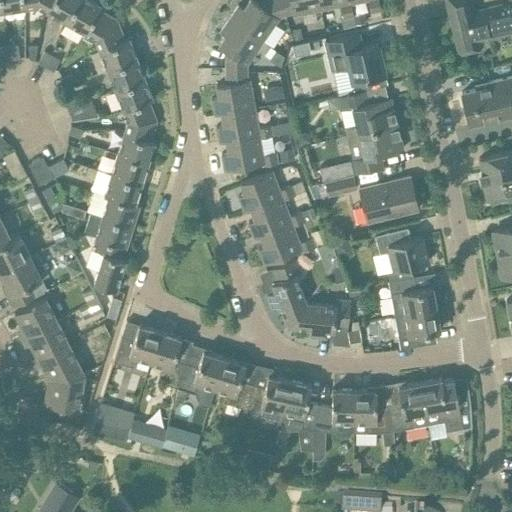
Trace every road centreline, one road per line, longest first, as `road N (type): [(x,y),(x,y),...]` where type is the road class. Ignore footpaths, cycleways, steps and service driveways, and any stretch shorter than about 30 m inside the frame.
road 1 (residential): [(409,0),(482,349)]
road 2 (residential): [(189,152),(152,273),(153,295),(259,348)]
road 3 (residential): [(259,348),(359,367),(482,349)]
road 4 (residential): [(259,348),(189,152)]
road 5 (residential): [(482,349),(494,511)]
